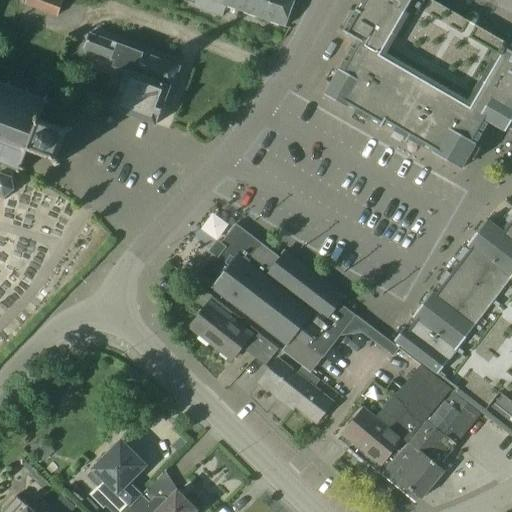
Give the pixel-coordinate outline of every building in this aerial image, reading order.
[(64,0),(63,0),(26,0),(25,5),(57,17),(64,0)] [(295,0),(188,0),(188,3),(217,13),(220,4),(285,28),(295,0)] [(357,40),(324,95),(346,108),(346,107),(381,127),(383,124),(432,152),(432,153),(461,170),(476,143),(499,103),(511,110),(511,45),(504,41),(504,42),(431,0),(361,0),(343,32),(357,40)] [(0,162),(4,164),(1,173),(0,172),(0,196),(4,198),(14,190),(12,177),(11,177),(14,169),(19,171),(20,168),(22,169),(23,168),(20,167),(25,148),(52,158),(56,165),(59,164),(56,157),(65,133),(72,130),(70,126),(63,130),(36,119),(46,102),(47,103),(48,102),(46,101),(51,86),(113,109),(156,125),(170,87),(174,88),(182,67),(144,53),(90,33),(84,49),(115,61),(112,67),(127,73),(117,100),(41,70),(32,95),(0,82),(0,162)] [(405,326),(394,341),(511,435),(511,213),(500,229),(487,219),(467,245),(433,291),(432,291),(412,317),(413,317),(406,327),(405,326)] [(280,257),(239,225),(222,244),(219,241),(210,251),(213,253),(198,274),(213,285),(212,287),(287,344),(282,350),(311,372),(323,357),(323,358),(350,323),(358,329),(363,322),(399,349),(400,348),(355,315),(340,303),(345,297),(285,251),(280,257)] [(252,336),(210,303),(190,329),(231,362),(252,336)] [(257,357),(270,341),(259,333),(245,350),(256,359),(257,357)] [(257,357),(256,359),(266,366),(279,348),(270,341),(257,357)] [(299,375),(279,359),(260,383),(280,399),(282,397),(317,424),(334,403),(315,388),(320,381),(304,368),(299,375)] [(446,401),(454,391),(445,383),(421,365),(394,396),(393,396),(375,418),(365,410),(344,435),(355,444),(350,449),(372,467),(373,467),(383,475),(445,400),(446,401)] [(455,392),(454,391),(446,401),(445,400),(383,475),(385,476),(389,471),(423,499),(445,471),(439,466),(481,414),(455,392)] [(120,511),(128,505),(128,506),(141,493),(129,481),(144,465),(121,442),(87,477),(97,486),(89,495),(104,509),(106,507),(111,511),(120,511)] [(150,503),(141,493),(128,506),(130,507),(127,509),(130,511),(193,511),(195,511),(177,492),(169,500),(165,496),(155,497),(150,503)] [(72,511),(76,508),(61,494),(50,507),(55,511),(72,511)] [(7,511),(32,511),(16,497),(4,509),(7,511)]
